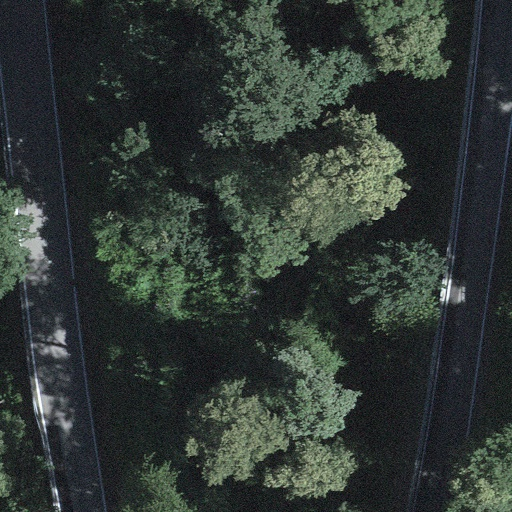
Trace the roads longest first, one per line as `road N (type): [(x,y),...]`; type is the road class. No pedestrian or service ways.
road 1 (tertiary): [(505,0),(434,511)]
road 2 (tertiary): [(84,511),(16,0)]
